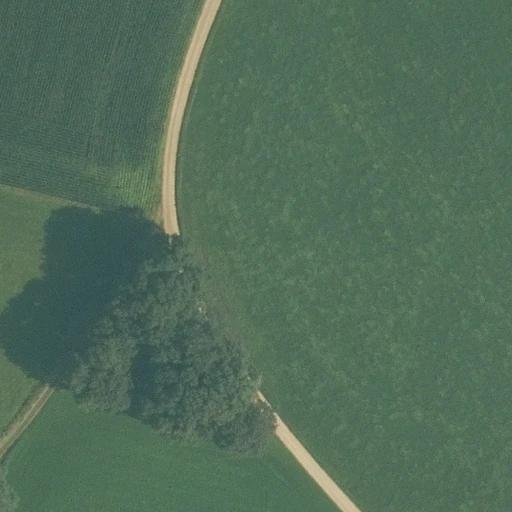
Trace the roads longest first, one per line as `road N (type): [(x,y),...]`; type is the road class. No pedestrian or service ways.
road 1 (track): [(351,511),(253,396),(197,309),(168,225)]
road 2 (track): [(0,452),(150,239),(168,225)]
road 3 (track): [(168,225),(165,169),(176,97),(211,0)]
